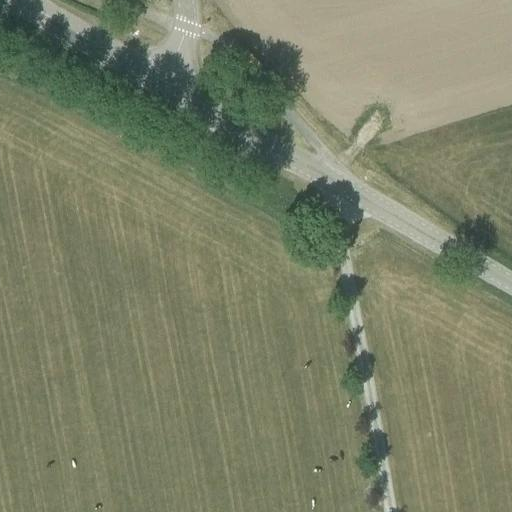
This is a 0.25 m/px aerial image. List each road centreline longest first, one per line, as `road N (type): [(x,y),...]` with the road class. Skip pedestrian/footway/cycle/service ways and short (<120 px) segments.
road 1 (tertiary): [(511,283),(160,83)]
road 2 (unknown): [(335,182),(384,511)]
road 3 (tertiary): [(160,83),(16,0)]
